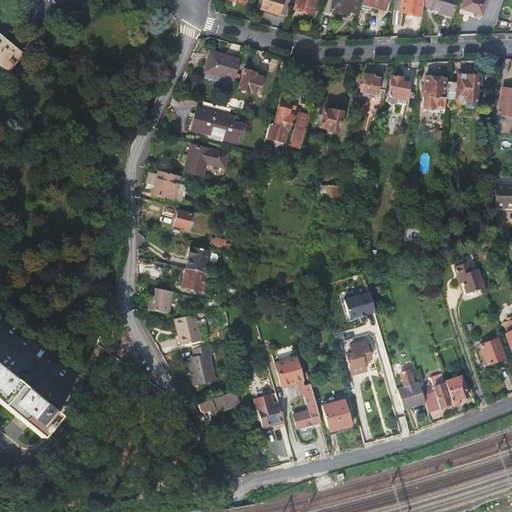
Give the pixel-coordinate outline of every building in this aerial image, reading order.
[(262,0),(260,9),(287,16),(291,0),(262,0)] [(296,0),(294,9),(313,14),(316,0),(296,0)] [(327,0),(324,14),(332,16),(333,12),(348,15),(349,11),(360,13),(363,0),(327,0)] [(363,0),(360,13),(357,26),(366,28),(369,13),(372,5),(387,9),(389,0),(363,0)] [(404,0),(402,12),(403,13),(422,17),(425,0),(404,0)] [(429,0),(428,7),(441,11),(440,14),(453,17),(458,0),(429,0)] [(465,0),(462,9),(474,12),(473,14),(473,15),(474,17),(476,19),(478,19),(480,18),(482,17),(483,15),(483,14),(487,0),(465,0)] [(396,11),(394,26),(401,27),(403,13),(402,12),(396,11)] [(0,68),(6,73),(21,55),(0,37),(0,68)] [(211,53),(206,73),(235,82),(240,61),(211,53)] [(501,59),(500,70),(507,71),(509,59),(501,59)] [(244,70),(238,90),(258,96),(263,79),(254,76),(255,74),(244,70)] [(362,75),(360,93),(376,96),(377,90),(385,92),(387,79),(379,78),(379,79),(371,78),(371,76),(362,75)] [(445,82),(444,97),(455,98),(455,94),(476,96),(477,76),(456,75),(456,83),(445,82)] [(424,76),(421,107),(424,109),(430,110),(434,109),(434,106),(444,107),(444,104),(444,97),(442,97),(444,78),(424,76)] [(402,79),(391,77),(387,102),(397,104),(399,99),(407,100),(409,84),(402,83),(402,79)] [(511,91),(501,90),(497,114),(511,116),(511,91)] [(196,110),(190,132),(209,138),(212,128),(227,132),(224,142),(238,146),(243,127),(233,125),(234,120),(229,118),(232,111),(227,109),(203,103),(201,111),(196,110)] [(270,126),(266,139),(285,144),(288,131),(289,131),(293,118),(289,117),(291,111),(279,109),(274,128),(270,126)] [(298,113),(290,143),(301,146),(309,115),(298,113)] [(321,113),(316,132),(336,137),(341,118),(321,113)] [(190,147),(183,172),(200,177),(204,164),(222,169),(226,156),(190,147)] [(91,155),(91,166),(105,166),(105,156),(91,155)] [(178,176),(153,170),(139,166),(139,168),(139,187),(139,192),(162,199),(172,201),(178,176)] [(511,186),(497,186),(496,208),(511,209),(511,186)] [(327,189),(324,207),(334,208),(337,191),(327,189)] [(238,191),(237,197),(249,200),(251,194),(238,191)] [(190,215),(177,212),(174,211),(173,218),(175,219),(173,226),(187,229),(190,215)] [(406,240),(421,240),(421,228),(406,227),(406,240)] [(214,246),(225,249),(227,242),(216,239),(214,246)] [(189,259),(187,269),(206,274),(212,253),(193,247),(193,249),(190,248),(188,259),(189,259)] [(424,248),(409,247),(408,255),(424,256),(424,248)] [(459,275),(466,292),(484,286),(477,267),(469,270),(466,261),(453,265),(457,275),(459,275)] [(185,269),(181,287),(201,293),(206,274),(187,269),(185,269)] [(155,289),(153,301),(148,300),(147,309),(168,314),(170,303),(172,292),(155,289)] [(349,319),(375,312),(369,292),(344,300),(349,319)] [(176,319),(182,345),(203,340),(196,314),(176,319)] [(508,334),(505,335),(511,353),(511,352),(511,317),(503,321),(508,334)] [(499,339),(481,345),(488,364),(505,358),(499,339)] [(362,361),(370,359),(365,341),(349,345),(351,353),(345,355),(350,375),(358,372),(365,370),(362,361)] [(187,357),(190,371),(210,363),(208,354),(209,354),(208,348),(212,347),(211,345),(192,350),(193,355),(187,357)] [(292,414),(296,428),(320,421),(316,408),(309,384),(303,385),(295,357),(274,363),(280,386),(296,381),(300,395),(304,394),(308,410),(292,414)] [(193,376),(191,377),(194,386),(214,381),(210,363),(190,371),(191,372),(192,372),(193,376)] [(0,403),(27,425),(42,438),(60,416),(0,366),(0,403)] [(405,393),(411,414),(427,409),(422,391),(421,388),(417,390),(412,377),(406,379),(404,371),(399,373),(401,381),(402,380),(407,393),(405,393)] [(422,391),(427,409),(428,412),(452,404),(445,383),(442,374),(430,378),(433,388),(422,391)] [(445,383),(452,404),(453,406),(460,404),(459,400),(468,397),(461,378),(445,383)] [(235,388),(200,403),(202,409),(205,408),(206,411),(225,403),(226,407),(233,404),(232,400),(239,397),(235,388)] [(399,395),(405,416),(411,414),(405,393),(399,395)] [(344,398),(321,404),(327,427),(336,424),(337,427),(351,423),(344,398)] [(256,408),(261,427),(283,421),(279,408),(278,402),(256,408)]
